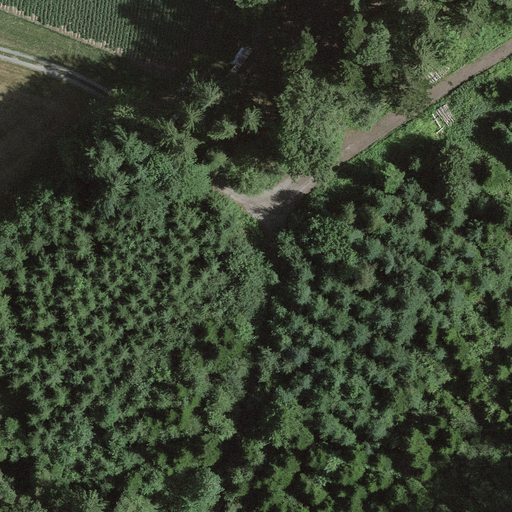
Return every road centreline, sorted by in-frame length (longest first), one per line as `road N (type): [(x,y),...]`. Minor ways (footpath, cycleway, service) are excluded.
road 1 (track): [(267,207),(217,185),(150,118),(0,53)]
road 2 (track): [(267,207),(511,44)]
